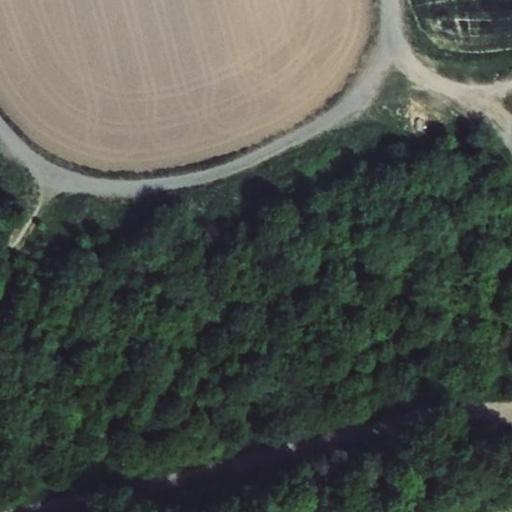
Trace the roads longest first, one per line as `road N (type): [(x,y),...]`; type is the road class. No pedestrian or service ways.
road 1 (unknown): [(0,137),(35,169),(85,189),(129,192),(233,174),(337,118),(359,92)]
road 2 (unknown): [(511,133),(393,45),(388,0)]
